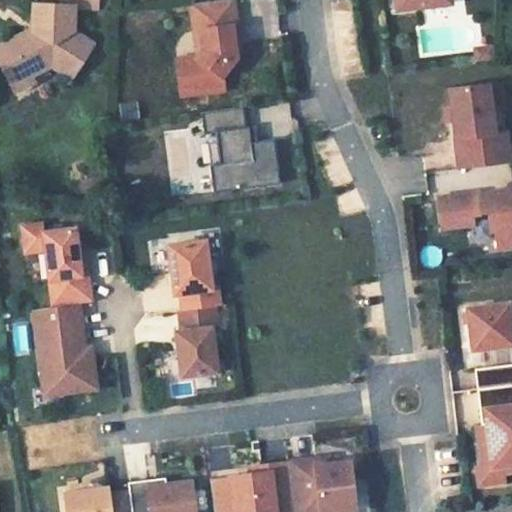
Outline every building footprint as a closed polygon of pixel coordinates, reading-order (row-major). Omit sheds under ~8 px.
[(232,0),(213,0),(191,3),(194,29),(201,29),(203,48),(197,56),(177,58),(182,94),(204,91),(202,77),(223,75),(235,56),(233,40),(237,39),(232,0)] [(74,7),(33,5),(32,28),(0,44),(0,63),(14,91),(33,82),(29,75),(51,64),(70,76),(92,42),(73,31),(74,7)] [(201,29),(194,29),(197,56),(203,48),(201,29)] [(419,39),(419,53),(477,53),(477,39),(419,39)] [(476,58),(496,56),(494,42),(474,44),(476,58)] [(224,89),(223,75),(202,77),(204,91),(224,89)] [(501,104),(498,81),(486,82),(489,106),(501,104)] [(486,82),(448,87),(450,105),(452,120),(458,168),(508,162),(504,131),(492,132),(489,106),(486,82)] [(123,116),(141,117),(141,101),(123,101),(123,116)] [(452,120),(450,105),(442,106),(444,120),(452,120)] [(242,106),(201,112),(204,132),(216,131),(220,163),(210,165),(213,190),(279,182),(273,138),(257,141),(250,142),(248,126),(245,126),(242,106)] [(257,141),(255,125),(248,126),(250,142),(257,141)] [(511,181),(507,182),(508,188),(478,192),(478,191),(436,196),(440,226),(471,222),(470,213),(486,211),(488,229),(494,228),(496,246),(511,244),(511,181)] [(44,230),(43,222),(22,224),(25,251),(45,249),(53,305),(78,302),(92,301),(89,273),(82,274),(79,249),(76,226),(44,230)] [(210,286),(204,240),(168,244),(174,292),(180,291),(182,308),(213,305),(219,304),(216,286),(210,286)] [(89,273),(86,249),(79,249),(82,274),(89,273)] [(78,302),(53,305),(35,308),(45,392),(96,386),(92,356),(84,356),(83,346),(78,302)] [(511,343),(506,302),(466,307),(470,347),(511,343)] [(213,305),(182,308),(178,309),(181,329),(175,330),(180,374),(216,370),(210,326),(216,325),(213,305)] [(92,356),(91,346),(83,346),(84,356),(92,356)] [(511,362),(473,367),(476,387),(511,382),(511,362)] [(511,382),(476,387),(480,423),(485,422),(487,442),(477,443),(480,465),(474,465),(476,482),(502,479),(501,472),(500,463),(511,461),(511,382)] [(485,422),(480,423),(475,423),(477,443),(487,442),(485,422)] [(315,463),(314,457),(288,460),(294,511),(320,511),(321,510),(354,506),(349,459),(329,461),(315,463)] [(294,511),(288,460),(267,463),(268,469),(229,474),(233,511),(294,511)] [(511,461),(500,463),(501,472),(511,470),(511,461)] [(233,511),(229,474),(210,477),(214,511),(233,511)] [(166,483),(164,476),(148,478),(149,485),(166,483)] [(148,478),(127,481),(129,491),(131,511),(194,511),(190,479),(166,483),(149,485),(148,478)] [(109,493),(108,486),(64,491),(66,511),(131,511),(129,491),(109,493)]
